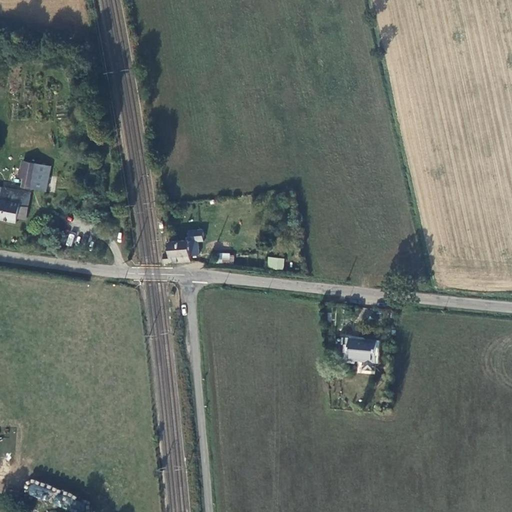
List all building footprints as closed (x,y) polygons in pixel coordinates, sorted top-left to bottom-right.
[(21,168),(20,176),(26,177),(24,186),(38,188),(41,172),(21,168)] [(19,219),(26,221),(29,205),(22,204),(24,191),(0,186),(0,218),(18,221),(19,219)] [(24,191),(22,204),(29,205),(31,192),(24,191)] [(203,255),(202,241),(188,241),(172,242),(174,254),(168,254),(170,265),(195,262),(194,255),(203,255)] [(233,263),(234,254),(218,252),(217,262),(233,263)] [(268,257),(267,268),(283,269),(284,258),(268,257)] [(351,337),(349,357),(376,360),(377,339),(351,337)] [(33,483),(29,495),(74,511),(78,511),(83,501),(64,493),(61,501),(52,498),(55,491),(33,483)]
